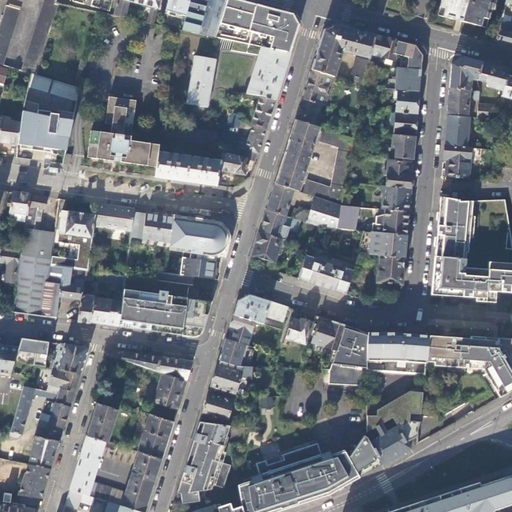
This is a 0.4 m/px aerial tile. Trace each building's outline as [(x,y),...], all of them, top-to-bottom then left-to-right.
[(31,74),(35,75),(58,4),(54,3),(55,0),(0,0),(0,64),(2,65),(19,9),(6,5),(0,23),(0,0),(40,0),(43,1),(21,70),(31,74)] [(153,24),(159,0),(116,0),(116,5),(113,15),(124,18),(128,1),(150,7),(146,22),(153,24)] [(185,16),(188,0),(167,0),(164,11),(185,16)] [(199,33),(206,0),(188,0),(185,16),(182,30),(199,33)] [(215,37),(224,0),(206,0),(199,33),(209,35),(215,37)] [(234,3),(234,0),(224,0),(215,37),(233,40),(244,43),(255,7),(253,7),(254,4),(242,0),(241,5),(234,3)] [(440,0),(437,16),(485,29),(492,2),(486,1),(486,0),(440,0)] [(260,46),(290,52),(298,24),(293,14),(267,7),(266,10),(255,7),(244,43),(260,46)] [(323,30),(311,70),(333,77),(334,78),(342,51),(369,58),(369,55),(374,35),(334,25),(323,30)] [(511,32),(499,29),(496,41),(511,45),(511,32)] [(260,96),(274,101),(290,52),(260,46),(256,60),(230,52),(233,40),(215,37),(209,35),(205,57),(194,55),(185,103),(194,105),(192,114),(227,119),(232,91),(260,96)] [(397,41),(374,35),(369,55),(372,56),(392,61),(394,55),(397,41)] [(421,70),(422,58),(394,55),(392,61),(391,67),(399,68),(421,70)] [(451,65),(449,89),(469,90),(470,90),(470,83),(469,81),(471,79),(476,80),(481,63),(461,58),(451,65)] [(362,87),(367,65),(368,62),(356,59),(354,69),(348,82),(362,87)] [(508,70),(481,63),(476,80),(486,83),(485,86),(487,87),(503,91),(507,75),(508,70)] [(419,93),(421,70),(399,68),(398,77),(401,77),(401,83),(400,91),(419,93)] [(311,70),(302,99),(321,105),(324,106),(333,77),(311,70)] [(51,79),(35,75),(31,74),(28,83),(28,86),(47,92),(51,79)] [(511,76),(507,75),(503,91),(501,96),(511,99),(511,76)] [(54,80),(53,80),(49,93),(76,101),(79,87),(54,80)] [(449,89),(447,113),(466,115),(469,90),(449,89)] [(478,100),(480,91),(471,90),(469,99),(478,100)] [(417,115),(419,93),(400,91),(397,91),(397,92),(397,98),(395,113),(417,115)] [(252,125),(265,129),(274,101),(260,96),(251,124),(252,125)] [(158,152),(159,145),(130,141),(136,100),(109,97),(106,123),(112,124),(111,134),(91,131),(87,154),(90,158),(109,160),(115,155),(121,156),(120,162),(152,167),(156,162),(158,152)] [(37,111),(38,105),(25,99),(23,105),(21,122),(18,144),(33,146),(53,149),(53,145),(66,146),(73,114),(58,112),(58,110),(50,110),(50,112),(37,111)] [(302,99),(295,120),(314,126),(321,105),(302,99)] [(489,119),(491,106),(484,105),(483,119),(489,119)] [(497,113),(498,106),(491,106),(489,119),(495,119),(497,113)] [(415,134),(417,115),(395,113),(394,125),(394,132),(415,134)] [(501,121),(504,122),(506,115),(497,113),(495,119),(501,121)] [(227,125),(239,126),(240,115),(228,114),(227,125)] [(447,116),(444,146),(466,148),(469,117),(447,116)] [(0,141),(18,144),(21,122),(0,118),(0,141)] [(295,120),(274,184),(294,191),(298,192),(318,127),(314,126),(295,120)] [(217,131),(162,123),(160,136),(215,144),(217,131)] [(244,148),(258,153),(265,129),(252,125),(247,139),(240,137),(237,147),(244,148)] [(350,154),(353,139),(322,129),(318,142),(338,148),(331,189),(306,181),(302,193),(315,197),(341,206),(345,183),(350,154)] [(413,159),(415,137),(393,135),(391,149),(395,149),(394,158),(413,159)] [(442,170),(441,177),(443,177),(468,179),(471,148),(466,148),(444,146),(443,157),(446,157),(445,170),(442,170)] [(225,150),(222,149),(220,161),(219,170),(245,175),(248,157),(225,153),(225,150)] [(156,162),(154,176),(162,177),(205,183),(216,185),(219,170),(220,161),(158,152),(156,162)] [(64,154),(62,164),(69,164),(71,155),(64,154)] [(114,165),(113,170),(115,171),(119,171),(120,162),(121,156),(115,155),(109,160),(114,165)] [(410,188),(411,177),(408,177),(410,163),(388,160),(387,170),(384,170),(383,176),(386,176),(385,186),(405,188),(410,188)] [(274,184),(266,210),(285,216),(294,191),(274,184)] [(381,186),(380,192),(381,192),(380,210),(385,210),(408,212),(409,200),(404,200),(405,188),(385,186),(381,186)] [(15,193),(12,192),(11,200),(10,206),(9,212),(27,215),(29,195),(15,193)] [(21,253),(21,256),(50,260),(50,256),(54,232),(33,229),(35,220),(40,221),(41,209),(45,208),(46,197),(42,196),(29,195),(27,215),(26,222),(21,253)] [(341,206),(315,197),(310,212),(304,210),(301,222),(314,226),(337,229),(341,206)] [(435,242),(431,286),(448,288),(448,295),(486,298),(487,291),(511,292),(511,253),(504,200),(458,201),(458,200),(439,197),(436,235),(439,235),(438,242),(435,242)] [(116,207),(97,204),(95,215),(94,221),(107,223),(106,228),(131,231),(133,212),(134,209),(116,207)] [(372,217),(373,209),(341,206),(337,229),(359,231),(360,227),(355,227),(357,211),(360,211),(360,215),(372,217)] [(301,222),(304,210),(299,208),(295,219),(299,221),(301,222)] [(285,216),(266,210),(259,233),(282,240),(285,241),(289,228),(296,231),(299,221),(295,219),(285,216)] [(406,235),(408,212),(385,210),(384,218),(376,217),(375,225),(373,224),(372,232),(406,235)] [(94,221),(95,215),(67,211),(67,212),(62,211),(57,242),(76,245),(74,259),(50,256),(50,260),(49,265),(63,267),(72,268),(87,270),(94,221)] [(27,215),(9,212),(8,220),(26,222),(27,215)] [(142,213),(133,212),(131,231),(130,237),(142,239),(145,214),(142,213)] [(214,224),(145,214),(142,239),(156,241),(170,243),(183,245),(182,250),(182,252),(189,253),(189,258),(182,257),(180,275),(214,280),(217,263),(212,262),(213,257),(215,256),(217,255),(221,253),(222,252),(224,250),(225,249),(227,245),(227,243),(227,241),(227,238),(227,236),(226,234),(225,232),(224,231),(223,229),(221,227),(220,226),(218,225),(216,224),(214,224)] [(404,258),(406,235),(372,232),(363,231),(356,254),(379,256),(404,258)] [(282,240),(259,233),(252,255),(253,256),(275,264),(282,240)] [(21,256),(21,253),(1,251),(0,256),(0,261),(6,263),(6,267),(9,268),(7,282),(17,283),(21,256)] [(50,260),(21,256),(17,283),(15,298),(13,311),(42,315),(49,265),(50,260)] [(401,285),(404,258),(379,256),(376,283),(401,285)] [(298,279),(346,294),(352,272),(305,257),(298,279)] [(42,315),(56,317),(59,297),(63,267),(49,265),(42,315)] [(72,268),(63,267),(59,297),(81,300),(82,294),(83,288),(77,287),(69,285),(72,268)] [(170,294),(187,297),(188,287),(172,284),(170,294)] [(167,291),(159,290),(157,302),(138,300),(139,291),(123,289),(122,292),(119,320),(182,329),(186,299),(187,298),(166,295),(167,291)] [(91,322),(118,326),(119,320),(122,292),(118,291),(115,290),(114,300),(95,298),(95,296),(94,296),(91,322)] [(78,321),(91,322),(94,296),(82,294),(81,300),(78,321)] [(238,300),(233,315),(254,322),(280,330),(282,324),(265,319),(265,316),(283,322),(288,306),(249,294),(238,300)] [(5,310),(13,311),(15,298),(7,296),(5,310)] [(211,302),(186,299),(182,329),(181,335),(190,336),(193,336),(196,336),(198,335),(200,333),(202,331),(211,302)] [(233,315),(230,326),(233,327),(229,340),(246,345),(247,345),(254,322),(233,315)] [(285,338),(305,344),(312,323),(300,319),(299,322),(292,319),(285,338)] [(182,329),(119,320),(118,326),(181,335),(182,329)] [(344,325),(334,321),(333,325),(318,321),(310,342),(335,350),(344,325)] [(329,369),(329,383),(367,384),(367,371),(367,344),(368,335),(358,332),(359,329),(351,327),(344,325),(335,350),(329,369)] [(367,371),(424,375),(425,362),(427,349),(428,336),(396,332),(368,333),(368,335),(367,344),(367,371)] [(427,349),(425,362),(447,364),(447,368),(464,369),(464,366),(486,368),(502,396),(511,390),(511,361),(509,356),(509,355),(511,355),(511,341),(438,337),(428,336),(427,349)] [(46,367),(49,342),(22,338),(19,347),(15,359),(11,373),(24,375),(29,365),(46,367)] [(226,339),(219,360),(237,366),(239,366),(246,345),(229,340),(226,339)] [(87,347),(59,343),(58,346),(54,360),(51,368),(52,368),(79,375),(87,347)] [(19,347),(0,344),(0,374),(10,376),(11,373),(15,359),(19,347)] [(156,371),(160,357),(108,350),(106,355),(113,357),(156,371)] [(113,357),(106,355),(103,366),(110,368),(113,357)] [(162,372),(186,380),(192,361),(160,357),(156,371),(162,372)] [(217,365),(210,387),(222,390),(222,388),(235,392),(241,373),(217,365)] [(69,407),(79,375),(52,368),(47,385),(48,385),(48,386),(59,390),(58,393),(56,399),(55,402),(69,407)] [(153,401),(177,409),(186,380),(162,372),(153,401)] [(46,390),(23,386),(10,431),(21,434),(33,394),(56,399),(58,393),(46,390)] [(418,430),(420,421),(422,392),(410,391),(377,410),(377,415),(367,415),(366,432),(376,427),(381,436),(370,442),(367,437),(364,435),(348,457),(360,477),(396,456),(410,448),(406,441),(417,435),(418,430)] [(208,393),(202,413),(227,421),(233,401),(208,393)] [(261,397),(260,407),(272,408),(273,398),(261,397)] [(46,428),(62,431),(69,407),(55,402),(54,404),(45,402),(39,426),(42,427),(46,428)] [(107,441),(117,409),(96,402),(86,435),(105,441),(107,441)] [(150,413),(161,417),(163,411),(152,407),(150,413)] [(129,434),(137,409),(134,408),(126,434),(129,434)] [(138,451),(161,458),(173,421),(161,417),(150,413),(149,413),(137,451),(138,451)] [(231,465),(218,462),(230,426),(228,425),(199,421),(177,492),(181,494),(182,504),(200,501),(198,491),(207,490),(209,484),(224,488),(231,465)] [(62,431),(46,428),(45,431),(44,434),(43,437),(59,441),(60,437),(62,431)] [(50,469),(59,441),(43,437),(34,435),(28,464),(50,469)] [(101,455),(105,441),(86,435),(69,489),(88,495),(93,481),(101,455)] [(137,451),(107,441),(105,441),(101,455),(133,465),(138,451),(137,451)] [(316,443),(255,463),(258,474),(250,477),(251,480),(237,485),(243,506),(244,511),(275,511),(329,494),(353,481),(360,477),(348,457),(344,449),(329,454),(328,451),(320,454),(316,443)] [(121,505),(141,511),(144,511),(161,458),(138,451),(133,465),(125,492),(121,505)] [(41,498),(50,469),(28,464),(18,494),(21,495),(41,498)] [(487,511),(511,504),(509,500),(511,499),(511,480),(510,480),(503,482),(502,478),(474,488),(473,484),(456,490),(452,494),(449,492),(445,497),(442,495),(438,499),(435,497),(431,502),(428,499),(424,504),(421,502),(388,511),(487,511)] [(125,492),(93,481),(88,495),(94,497),(107,501),(121,505),(125,492)] [(94,497),(88,495),(69,489),(64,505),(77,509),(80,501),(91,505),(94,497)] [(25,504),(10,502),(12,493),(4,492),(3,501),(0,500),(0,503),(24,508),(25,504)] [(21,495),(20,502),(39,505),(41,498),(21,495)] [(141,511),(121,505),(107,501),(104,511),(141,511)] [(0,503),(0,511),(36,511),(37,510),(24,508),(0,503)]
